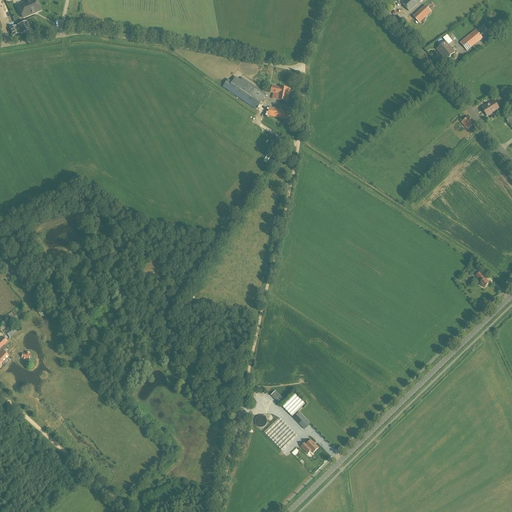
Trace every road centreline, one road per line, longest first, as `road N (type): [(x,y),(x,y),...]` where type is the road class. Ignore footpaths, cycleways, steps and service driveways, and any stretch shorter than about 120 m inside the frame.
road 1 (track): [(217,511),(299,143),(304,67)]
road 2 (unclassified): [(0,49),(93,35),(297,69),(329,0)]
road 3 (tertiary): [(289,511),(511,293)]
road 4 (unclassified): [(511,162),(372,0)]
road 5 (track): [(0,394),(130,511)]
